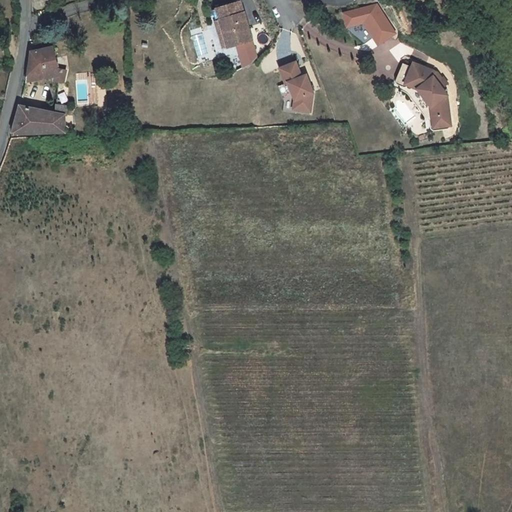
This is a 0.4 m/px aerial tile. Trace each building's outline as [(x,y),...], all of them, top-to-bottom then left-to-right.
[(396,35),(377,0),(372,0),(342,15),(349,29),(363,21),(376,46),(396,35)] [(205,15),(209,28),(213,26),(222,52),(245,45),(232,7),(205,15)] [(217,53),(222,52),(213,26),(209,28),(217,53)] [(31,52),(28,82),(55,75),(56,80),(59,80),(66,81),(64,66),(57,68),(53,49),(31,52)] [(293,76),(287,61),(271,68),(277,82),(277,83),(280,82),(287,99),(285,108),(302,111),(305,92),(297,74),(293,76)] [(405,65),(396,61),(390,77),(389,78),(389,79),(389,80),(389,81),(390,81),(390,82),(391,82),(397,85),(395,88),(396,89),(397,89),(398,90),(400,91),(401,92),(416,111),(417,112),(417,113),(418,114),(418,115),(419,116),(419,118),(423,117),(424,125),(424,126),(425,127),(426,128),(427,128),(428,129),(441,127),(442,127),(443,126),(444,126),(444,125),(444,124),(444,123),(440,92),(435,85),(439,82),(430,70),(407,61),(405,65)] [(56,112),(21,106),(12,134),(65,131),(65,119),(67,107),(57,105),(56,112)]
